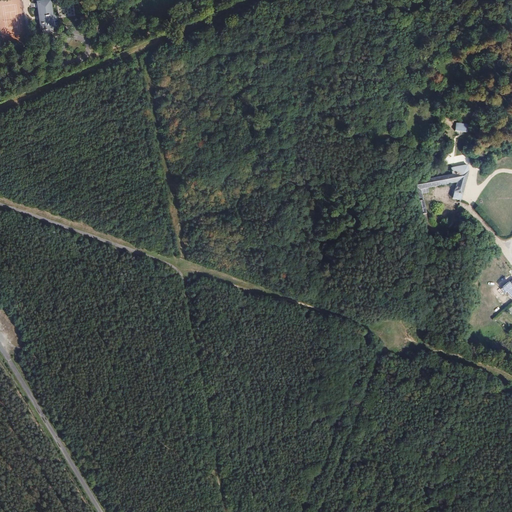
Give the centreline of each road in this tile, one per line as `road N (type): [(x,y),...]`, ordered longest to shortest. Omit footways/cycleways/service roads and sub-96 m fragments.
road 1 (track): [(0,110),(263,0)]
road 2 (track): [(177,262),(384,334)]
road 3 (unclassified): [(0,346),(101,511)]
road 4 (track): [(0,202),(177,262)]
